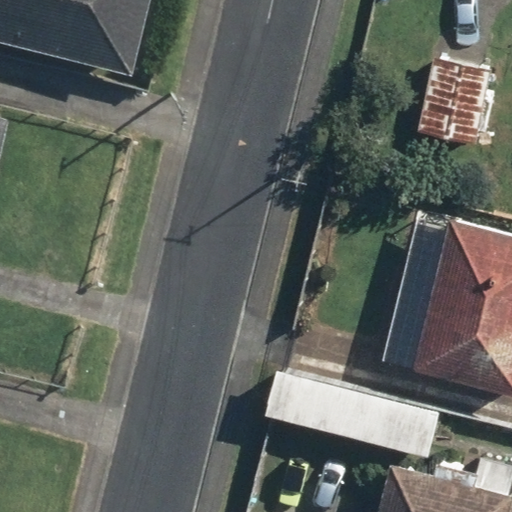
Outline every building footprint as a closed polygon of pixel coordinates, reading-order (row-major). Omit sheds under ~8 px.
[(0,0),(0,32),(133,65),(149,0),(0,0)] [(440,50),(423,121),(483,135),(500,64),(440,50)] [(0,155),(11,104),(0,101),(0,155)] [(511,222),(458,211),(426,204),(394,355),(426,362),(511,379),(511,222)] [(511,511),(511,455),(488,451),(485,466),(397,451),(386,511),(511,511)]
